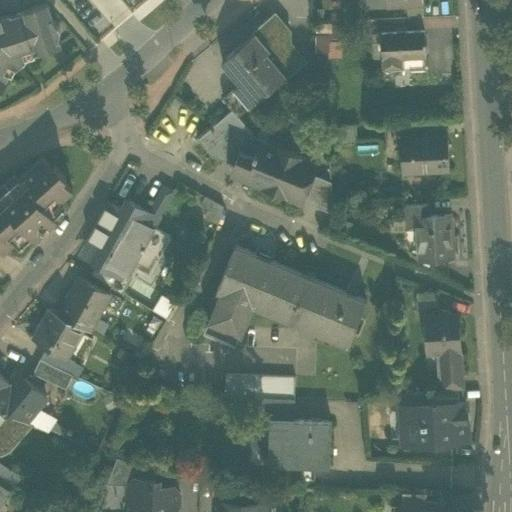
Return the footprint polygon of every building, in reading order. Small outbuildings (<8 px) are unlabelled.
[(10,14),(0,17),(0,33),(1,35),(3,35),(4,38),(19,56),(37,50),(38,52),(61,44),(58,37),(60,29),(52,17),(47,2),(24,10),(25,12),(10,16),(10,14)] [(287,29),(274,14),(253,33),(268,50),(265,53),(271,59),(287,45),(287,37),(287,29)] [(380,32),(382,69),(401,68),(401,57),(425,56),(425,46),(427,46),(427,40),(424,40),(423,30),(380,32)] [(340,55),(341,31),(314,31),(314,48),(327,48),(326,55),(340,55)] [(241,82),(256,99),(284,75),(271,59),(265,53),(268,50),(253,33),(253,32),(222,59),(241,82)] [(16,57),(19,56),(4,38),(3,35),(1,35),(0,33),(0,41),(15,59),(16,57)] [(308,59),(287,37),(287,45),(271,59),(284,75),(286,77),(308,59)] [(6,76),(15,59),(0,41),(0,91),(8,77),(6,76)] [(232,108),(238,115),(256,99),(241,82),(223,97),(232,108)] [(211,153),(234,162),(240,148),(255,154),(262,138),(256,136),(251,129),(238,115),(232,108),(217,121),(198,137),(211,153)] [(329,126),(330,143),(356,141),(356,125),(329,126)] [(400,137),(402,172),(449,169),(447,134),(400,137)] [(309,157),(262,138),(255,154),(246,177),(302,200),(303,200),(313,174),(313,173),(304,170),(309,157)] [(246,177),(255,154),(240,148),(234,162),(231,171),(246,177)] [(0,246),(4,251),(28,230),(36,239),(43,232),(41,229),(47,224),(49,227),(57,220),(49,211),(72,190),(63,180),(66,177),(54,163),(51,166),(42,156),(18,178),(20,181),(1,198),(0,196),(0,246)] [(318,161),(309,157),(304,170),(313,173),(318,161)] [(0,186),(0,196),(1,198),(20,181),(18,178),(14,174),(0,186)] [(303,200),(332,212),(331,200),(331,181),(313,174),(303,200)] [(152,205),(162,210),(173,190),(163,185),(152,205)] [(210,207),(214,200),(205,195),(201,203),(210,207)] [(108,201),(97,219),(160,255),(164,248),(170,237),(171,236),(154,226),(159,217),(149,211),(127,199),(122,209),(108,201)] [(224,205),(214,200),(210,207),(207,213),(209,218),(219,221),(224,205)] [(404,205),(404,217),(416,216),(429,215),(428,203),(404,205)] [(152,205),(149,211),(159,217),(162,210),(152,205)] [(416,216),(418,256),(454,254),(454,249),(457,249),(456,236),(452,236),(451,213),(429,215),(416,216)] [(87,238),(92,241),(90,245),(88,249),(91,259),(97,263),(98,262),(129,280),(137,266),(149,273),(159,255),(160,255),(97,219),(87,238)] [(176,240),(170,237),(164,248),(170,250),(176,240)] [(202,335),(235,349),(254,305),(348,344),(366,299),(312,276),(265,256),(235,244),(217,289),(220,291),(202,335)] [(170,250),(164,248),(160,255),(166,259),(170,251),(170,250)] [(98,262),(97,263),(91,273),(123,292),(129,280),(98,262)] [(78,276),(58,312),(83,326),(89,329),(109,294),(78,276)] [(159,291),(150,308),(163,315),(172,298),(159,291)] [(416,293),(417,306),(440,304),(438,291),(416,293)] [(66,356),(83,326),(58,312),(51,308),(34,338),(47,345),(66,356)] [(445,374),(445,375),(461,374),(459,350),(462,350),(458,313),(439,315),(439,319),(425,321),(425,325),(423,326),(424,336),(426,336),(427,347),(442,345),(443,351),(445,374)] [(47,345),(40,358),(73,373),(78,376),(83,366),(66,356),(47,345)] [(66,388),(73,373),(40,358),(33,372),(66,388)] [(0,372),(0,406),(9,414),(11,416),(13,413),(28,421),(33,412),(46,395),(18,372),(10,381),(0,372)] [(225,396),(294,398),(295,376),(225,373),(225,396)] [(436,375),(437,389),(459,387),(462,387),(461,374),(445,375),(445,374),(436,375)] [(432,389),(432,390),(433,403),(459,401),(459,387),(437,389),(432,389)] [(400,392),(401,407),(421,405),(421,404),(433,403),(432,390),(400,392)] [(271,398),(270,418),(293,419),(294,399),(271,398)] [(425,424),(426,440),(467,437),(465,401),(459,401),(433,403),(421,404),(421,405),(422,420),(421,420),(421,424),(425,424)] [(403,441),(426,440),(425,424),(421,424),(421,420),(422,420),(421,405),(401,407),(403,441)] [(0,424),(9,414),(0,406),(0,424)] [(11,416),(9,414),(0,424),(0,452),(1,453),(9,449),(31,423),(28,421),(13,413),(11,416)] [(331,421),(293,419),(270,418),(268,458),(310,460),(310,465),(329,465),(330,438),(331,438),(331,421)] [(107,483),(128,484),(128,483),(134,477),(147,477),(148,464),(117,457),(107,483)] [(0,483),(12,491),(20,476),(0,463),(0,483)] [(129,511),(173,511),(174,507),(178,503),(179,491),(174,486),(156,486),(156,477),(147,477),(134,477),(128,483),(128,484),(127,499),(130,502),(129,511)] [(0,506),(12,491),(0,483),(0,506)] [(456,511),(457,509),(441,507),(442,500),(430,499),(430,498),(425,498),(426,492),(402,491),(399,511),(456,511)] [(218,500),(217,511),(266,511),(267,502),(218,500)]
